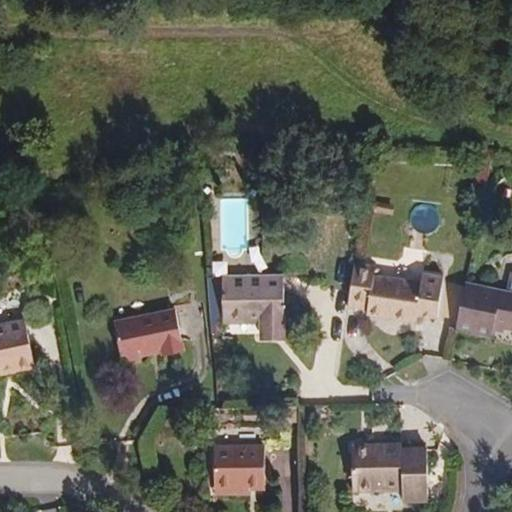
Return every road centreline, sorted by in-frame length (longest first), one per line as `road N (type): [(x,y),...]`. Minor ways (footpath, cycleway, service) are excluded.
road 1 (track): [(511,126),(432,106),(346,33),(0,27)]
road 2 (unknown): [(360,356),(498,447)]
road 3 (residential): [(0,480),(156,511)]
